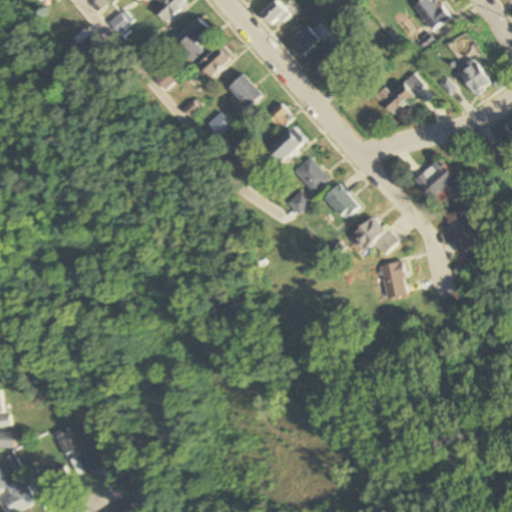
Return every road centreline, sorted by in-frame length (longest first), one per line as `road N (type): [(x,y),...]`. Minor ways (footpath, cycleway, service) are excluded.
road 1 (residential): [(508,398),(349,157),(218,0)]
road 2 (residential): [(511,100),(455,135),(349,157)]
